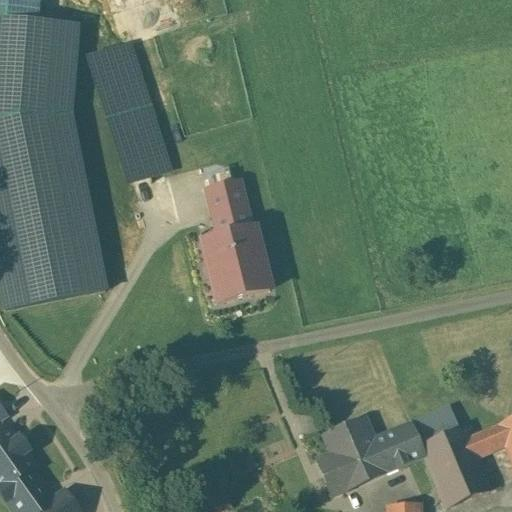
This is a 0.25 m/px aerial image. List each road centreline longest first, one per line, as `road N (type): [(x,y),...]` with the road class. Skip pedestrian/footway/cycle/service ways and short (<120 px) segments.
road 1 (unclassified): [(511,297),(192,362),(53,407)]
road 2 (unclassified): [(113,511),(102,478),(53,407)]
